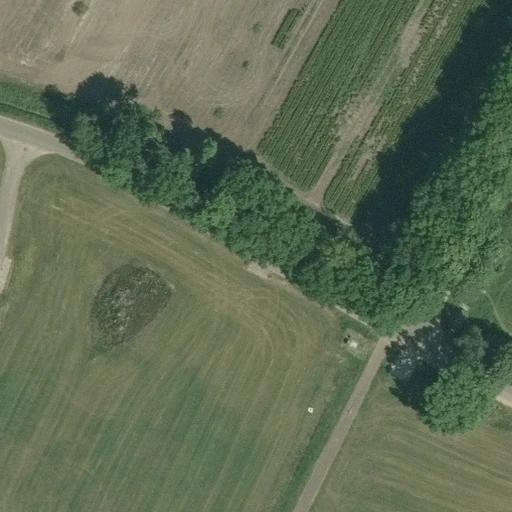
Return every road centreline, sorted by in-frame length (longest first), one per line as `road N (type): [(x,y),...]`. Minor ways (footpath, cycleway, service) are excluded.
road 1 (unclassified): [(391,330),(70,149),(22,132)]
road 2 (residential): [(410,340),(511,184)]
